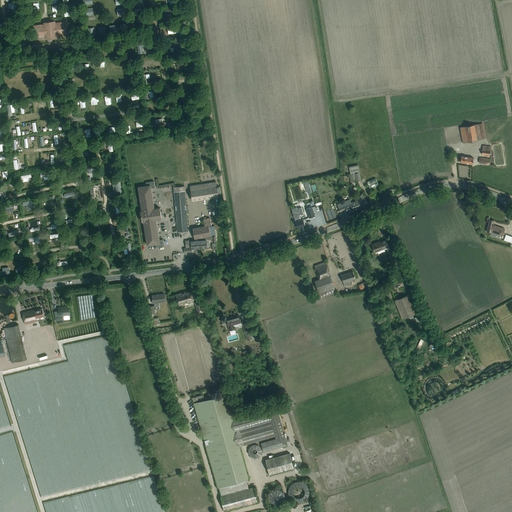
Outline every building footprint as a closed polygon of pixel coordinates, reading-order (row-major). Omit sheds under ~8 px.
[(44,23),(33,25),(35,38),(45,36),(45,40),(58,38),(58,35),(68,34),(66,21),(56,22),(55,20),(43,22),(44,23)] [(483,123),(460,127),(463,143),(486,139),(483,123)] [(491,146),(483,145),(481,154),(490,156),(491,146)] [(461,156),(461,157),(460,162),(472,164),(473,158),(461,156)] [(351,183),(361,180),(357,165),(348,167),(350,174),(349,174),(351,183)] [(154,181),(149,182),(146,182),(146,186),(138,187),(142,211),(140,211),(142,221),(144,221),(147,245),(155,244),(156,247),(164,246),(163,239),(159,240),(156,219),(162,218),(160,208),(154,209),(151,188),(155,187),(154,181)] [(217,187),(217,186),(216,182),(190,186),(192,200),(218,196),(218,193),(221,193),(220,187),(217,187)] [(184,186),(178,186),(173,187),(177,232),(188,231),(187,226),(186,208),(188,208),(188,206),(186,206),(185,197),(184,186)] [(360,204),(361,207),(368,204),(364,194),(358,197),(359,200),(361,203),(360,204)] [(355,210),(352,202),(351,203),(350,199),(337,204),(340,212),(345,210),(347,213),(355,210)] [(355,210),(361,207),(360,204),(361,203),(359,200),(352,202),(355,210)] [(296,207),(292,209),(293,214),(296,221),(295,221),(296,222),(297,227),(305,225),(303,220),(303,219),(300,220),(299,215),(302,214),(303,214),(301,207),(297,209),(296,207)] [(312,207),(306,209),(309,218),(315,216),(312,207)] [(223,220),(223,217),(222,214),(210,216),(210,217),(204,219),(205,225),(193,228),(194,239),(199,239),(200,239),(203,238),(211,236),(215,236),(214,228),(214,226),(211,226),(211,222),(223,220)] [(489,219),(488,224),(487,231),(491,232),(492,232),(502,235),(504,229),(498,226),(497,227),(494,226),(495,225),(494,225),(494,224),(493,224),(494,221),(494,220),(494,222),(489,221),(489,219)] [(200,239),(201,248),(207,248),(206,240),(213,239),(213,242),(216,241),(216,243),(217,243),(217,236),(215,236),(211,236),(203,238),(200,239)] [(192,249),(201,248),(200,239),(199,239),(200,240),(191,241),(191,240),(187,242),(189,252),(192,251),(192,249)] [(389,248),(386,240),(379,242),(379,243),(377,244),(377,242),(372,244),(375,252),(385,248),(385,250),(389,248)] [(330,271),(328,266),(326,261),(314,266),(319,278),(314,280),(321,298),(336,293),(328,272),(330,271)] [(355,279),(354,276),(353,271),(341,275),(344,285),(350,284),(350,281),(355,279)] [(364,288),(371,285),(369,279),(362,282),(364,288)] [(182,294),(182,293),(176,295),(179,305),(193,301),(191,291),(185,293),(185,292),(185,293),(182,294)] [(150,313),(148,314),(149,324),(152,324),(152,325),(159,324),(160,324),(160,320),(159,321),(158,318),(153,318),(152,313),(155,313),(154,309),(160,309),(159,302),(166,301),(164,294),(152,295),(153,303),(154,303),(154,306),(149,307),(150,313)] [(412,314),(416,313),(409,294),(394,300),(402,319),(409,316),(412,315),(412,314)] [(198,314),(204,312),(201,302),(195,303),(198,314)] [(59,308),(59,311),(55,311),(54,311),(56,320),(64,319),(63,315),(69,314),(69,306),(59,308)] [(44,316),(43,313),(42,309),(34,311),(34,310),(22,312),(25,324),(37,321),(36,318),(44,316)] [(245,321),(242,322),(247,341),(254,339),(251,328),(248,329),(246,321),(250,320),(247,311),(243,312),(245,321)] [(242,326),(239,315),(226,319),(230,330),(235,329),(234,328),(242,326)] [(100,329),(106,328),(104,320),(98,321),(100,329)] [(27,359),(20,329),(18,324),(4,328),(12,362),(27,359)] [(32,337),(37,356),(40,355),(35,336),(32,337)] [(233,412),(230,413),(224,394),(214,397),(214,398),(215,402),(206,405),(205,402),(204,402),(204,401),(205,400),(203,394),(192,397),(218,488),(231,484),(233,492),(220,496),(224,511),(258,501),(254,487),(237,491),(235,483),(248,479),(239,446),(275,436),(275,439),(261,443),(263,452),(288,445),(277,408),(242,419),(240,413),(234,415),(233,412)] [(269,474),(294,467),(290,453),(265,459),(269,474)] [(251,479),(240,481),(241,486),(238,487),(238,489),(252,486),(251,479)] [(318,511),(314,499),(311,500),(312,507),(311,507),(312,511),(307,511),(318,511)]
